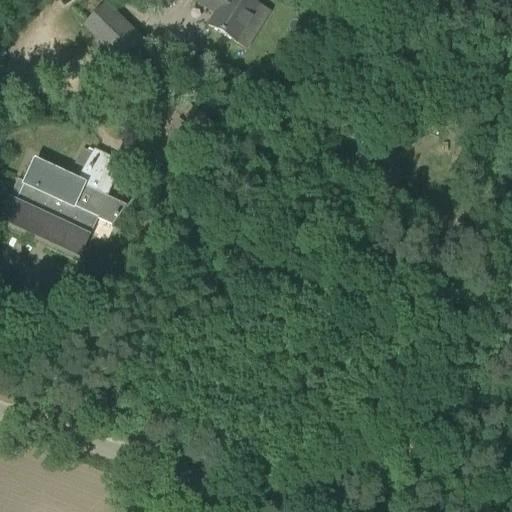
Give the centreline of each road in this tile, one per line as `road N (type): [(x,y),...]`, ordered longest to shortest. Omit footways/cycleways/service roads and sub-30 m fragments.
road 1 (unknown): [(494,303),(167,210),(160,219),(159,314),(97,445)]
road 2 (track): [(281,506),(511,408)]
road 3 (unclassified): [(0,409),(191,479)]
